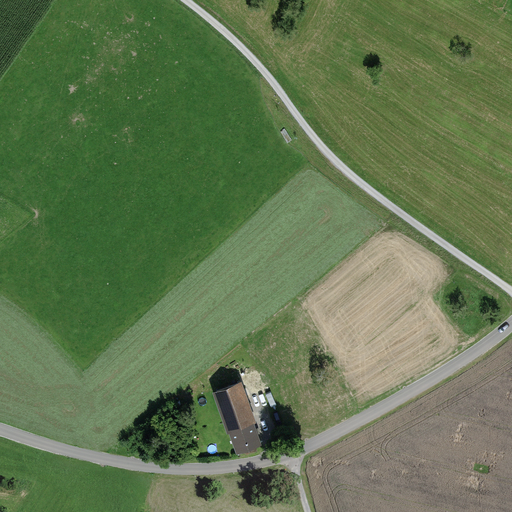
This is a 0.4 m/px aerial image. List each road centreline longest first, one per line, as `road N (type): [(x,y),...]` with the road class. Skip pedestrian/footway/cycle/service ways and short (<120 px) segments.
road 1 (unclassified): [(0,428),(108,460),(239,466),(341,431),(511,324)]
road 2 (unclassified): [(511,292),(351,173),(262,68),(185,0)]
